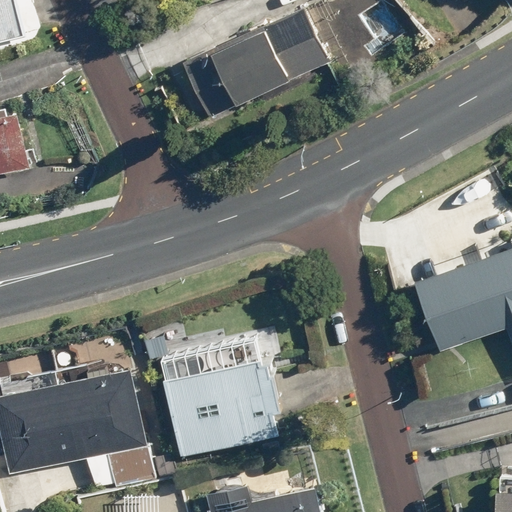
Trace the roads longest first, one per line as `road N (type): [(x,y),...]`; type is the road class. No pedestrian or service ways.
road 1 (residential): [(316,184),(403,511)]
road 2 (residential): [(180,235),(68,0)]
road 3 (tertiary): [(316,184),(511,73)]
road 4 (tertiary): [(0,284),(180,235)]
road 5 (tertiary): [(180,235),(316,184)]
